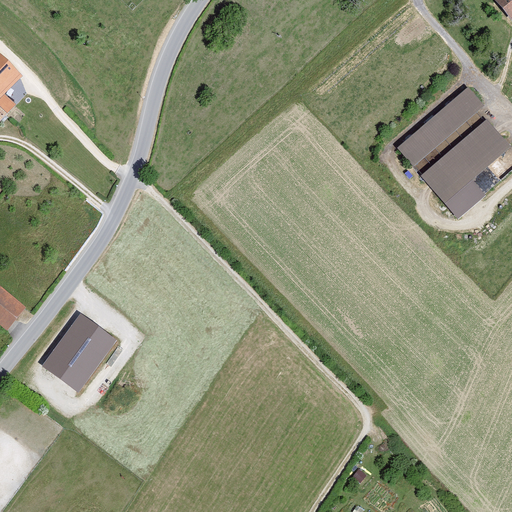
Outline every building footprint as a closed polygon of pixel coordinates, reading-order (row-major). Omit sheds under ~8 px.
[(511,0),(497,0),(495,1),(511,21),(511,0)] [(4,96),(20,79),(0,58),(0,124),(16,108),(4,96)] [(400,152),(415,169),(484,109),(469,92),(400,152)] [(423,179),(445,205),(472,183),(511,150),(488,124),(423,179)] [(485,198),(472,183),(445,205),(458,220),(485,198)] [(0,289),(0,326),(9,334),(27,311),(0,289)] [(80,315),(44,367),(82,394),(119,342),(80,315)] [(353,475),(363,481),(367,474),(358,468),(353,475)]
